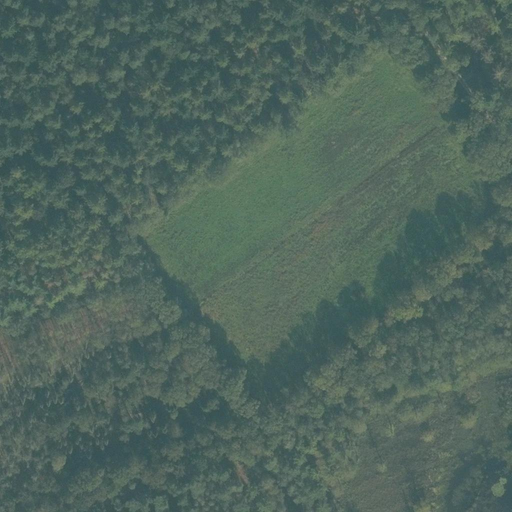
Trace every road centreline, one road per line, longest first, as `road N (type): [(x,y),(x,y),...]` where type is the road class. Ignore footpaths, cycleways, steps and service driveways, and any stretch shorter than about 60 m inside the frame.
road 1 (track): [(238,422),(511,330)]
road 2 (track): [(238,422),(0,500)]
road 3 (track): [(203,0),(100,63),(0,61)]
road 4 (track): [(511,147),(402,0)]
